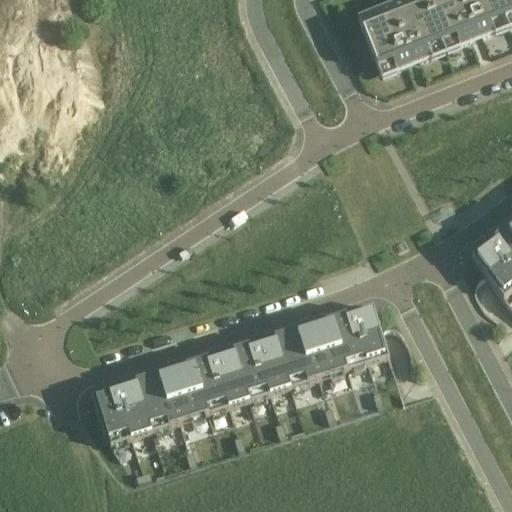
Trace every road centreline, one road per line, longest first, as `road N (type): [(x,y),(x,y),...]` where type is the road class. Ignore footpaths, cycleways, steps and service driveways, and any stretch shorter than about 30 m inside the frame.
road 1 (residential): [(40,373),(78,389),(393,291)]
road 2 (residential): [(325,150),(54,334),(40,373)]
road 3 (residential): [(393,291),(509,511)]
road 4 (residential): [(250,0),(260,42),(325,150)]
road 5 (residential): [(511,411),(436,269)]
road 6 (residential): [(511,75),(364,130)]
road 7 (residential): [(364,130),(301,0)]
